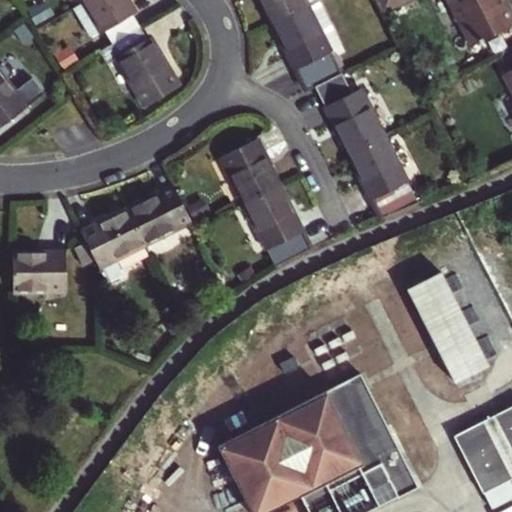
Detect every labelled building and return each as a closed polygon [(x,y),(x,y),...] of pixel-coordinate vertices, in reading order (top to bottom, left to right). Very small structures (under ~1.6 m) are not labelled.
[(110,30),(117,43),(142,28),(135,15),(139,13),(131,0),(94,0),(87,4),(77,10),(93,38),(103,31),(104,33),(110,30)] [(266,0),(280,25),(328,0),(329,0),(266,0)] [(314,90),(348,73),(338,52),(351,46),(328,0),(280,25),(314,90)] [(412,0),(378,0),(385,13),(412,0)] [(446,0),(471,49),(511,28),(511,23),(500,0),(446,0)] [(150,40),(142,28),(117,43),(101,52),(109,64),(120,58),(145,102),(179,83),(153,38),(150,40)] [(33,73),(21,60),(9,72),(21,85),(33,73)] [(511,73),(503,78),(511,96),(511,112),(511,113),(511,114),(511,73)] [(0,75),(0,131),(27,111),(0,75)] [(330,112),(353,156),(388,139),(366,95),(330,112)] [(353,156),(385,219),(422,205),(388,139),(353,156)] [(249,204),(283,187),(261,143),(227,160),(249,204)] [(283,187),(249,204),(280,265),(316,248),(283,187)] [(146,247),(192,225),(174,190),(128,211),(146,247)] [(116,260),(146,247),(128,211),(83,231),(102,268),(101,288),(124,277),(116,260)] [(97,260),(88,243),(77,249),(86,266),(97,260)] [(65,252),(15,252),(15,290),(65,290),(65,252)] [(442,279),(408,296),(456,390),(490,373),(442,279)] [(360,373),(218,442),(251,511),(285,511),(362,475),(378,506),(416,488),(360,373)] [(511,405),(455,435),(488,497),(511,484),(511,405)]
